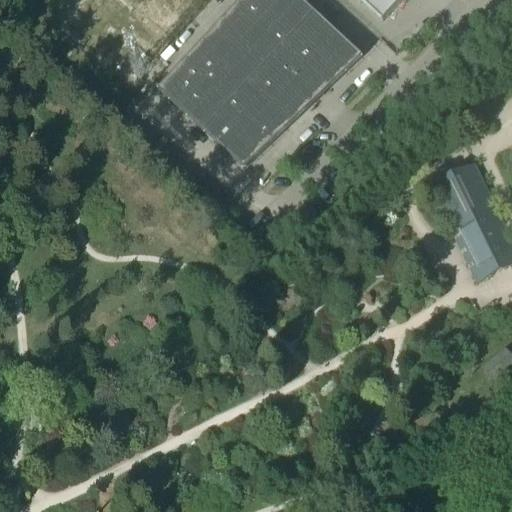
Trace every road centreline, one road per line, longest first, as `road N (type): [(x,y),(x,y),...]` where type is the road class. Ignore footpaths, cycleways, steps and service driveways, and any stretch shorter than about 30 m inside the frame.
road 1 (track): [(511,280),(33,511)]
road 2 (unclassified): [(486,0),(302,175)]
